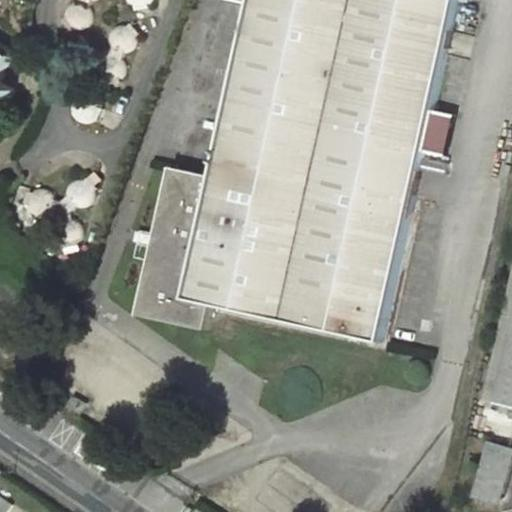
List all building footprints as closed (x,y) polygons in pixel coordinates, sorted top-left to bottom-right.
[(130,0),(130,1),(133,5),(139,9),(146,9),(152,6),(156,1),(156,0),(130,0)] [(143,314),(211,329),(217,305),(386,342),(461,0),(256,0),(217,176),(177,167),(161,236),(159,245),(143,314)] [(128,63),(123,59),(124,58),(131,57),(138,51),(140,44),(138,37),(132,31),(124,30),(117,33),(113,39),(113,49),(119,56),(110,58),(104,62),(102,70),(104,78),(109,83),(115,85),(122,84),(126,81),(129,76),(130,70),(128,63)] [(0,76),(14,55),(0,45),(0,108),(13,90),(0,80),(0,76)] [(80,100),(75,101),(74,102),(71,105),(68,111),(69,120),(77,127),(84,128),(90,125),(96,118),(96,112),(94,106),(85,100),(80,100)] [(65,203),(60,207),(54,205),(52,200),(49,196),(44,193),(38,193),(31,196),(28,199),(26,209),(29,216),(36,220),(44,220),(50,217),(55,219),(56,225),(51,232),(50,239),(53,246),(59,250),(69,250),(75,246),(78,240),(77,232),(74,227),(68,224),(68,217),(72,213),(79,214),(86,212),(91,207),(93,201),(92,195),(88,189),(83,186),(76,186),(71,188),(67,192),(64,198),(65,203)] [(139,240),(159,245),(161,236),(141,231),(139,240)] [(511,344),(499,403),(511,405),(511,344)] [(70,406),(83,413),(88,404),(75,397),(70,406)] [(502,501),(511,467),(511,449),(493,444),(478,496),(502,501)] [(9,511),(15,505),(0,494),(0,511),(9,511)]
